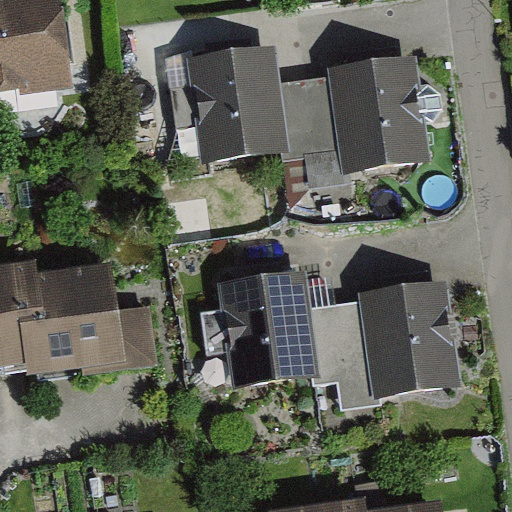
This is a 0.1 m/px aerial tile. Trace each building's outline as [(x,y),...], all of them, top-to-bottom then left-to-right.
[(38,5),(0,7),(0,92),(43,90),(38,5)] [(189,67),(203,173),(284,163),(292,162),(282,91),(278,55),(189,67)] [(345,183),(432,172),(419,66),(331,78),(332,84),(342,161),(345,183)] [(282,91),(292,162),(284,163),(284,169),(342,161),(332,84),(282,91)] [(0,278),(0,385),(41,380),(29,287),(27,275),(0,278)] [(42,390),(127,379),(114,276),(29,287),(41,380),(42,390)] [(323,386),(313,316),(308,280),(289,283),(266,286),(220,292),(235,399),(238,398),(271,394),(281,392),(304,389),(323,386)] [(376,410),(463,399),(448,290),(361,302),(362,309),(376,410)] [(376,410),(362,309),(313,316),(323,386),(324,392),(338,390),(342,415),(376,410)]
